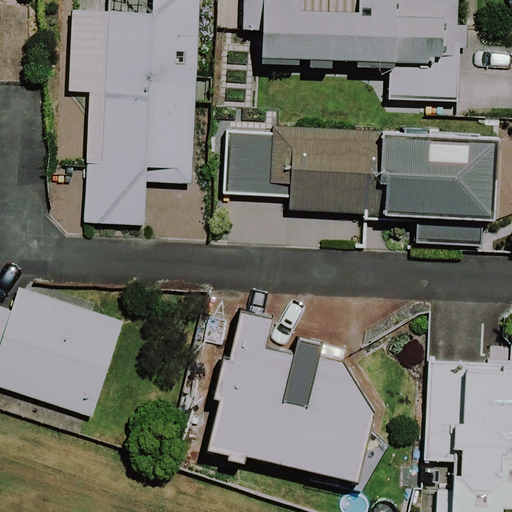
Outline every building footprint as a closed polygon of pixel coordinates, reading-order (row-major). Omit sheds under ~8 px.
[(106,0),(106,15),(69,14),(66,91),(86,92),(80,224),(139,227),(141,191),(193,193),(201,0),(106,0)] [(454,1),(434,0),(238,0),(237,68),(341,71),(376,72),(375,102),(449,106),(454,1)] [(493,143),(222,130),(218,200),(283,203),(283,213),(490,223),(493,143)] [(0,386),(98,420),(130,327),(18,288),(9,313),(0,309),(0,386)] [(353,485),(379,363),(267,338),(271,321),(236,313),(206,453),(204,462),(239,469),(241,460),(353,485)] [(497,511),(498,511),(511,511),(511,363),(419,360),(415,459),(451,461),(450,486),(438,485),(436,511),(497,511)]
